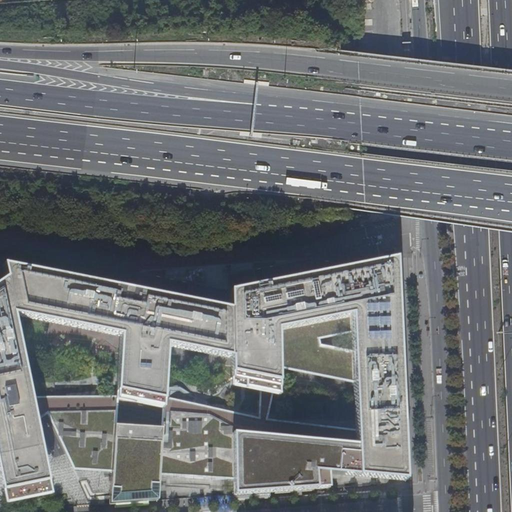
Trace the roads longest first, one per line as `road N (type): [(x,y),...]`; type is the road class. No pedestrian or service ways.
road 1 (motorway): [(0,137),(511,196)]
road 2 (motorway): [(511,86),(205,55),(0,52)]
road 3 (motorway): [(463,0),(485,511)]
road 4 (primary): [(415,0),(445,504)]
road 5 (motorway): [(261,113),(240,97),(0,61)]
road 6 (motorway): [(261,113),(0,91)]
road 7 (motorway): [(511,141),(261,113)]
road 8 (motorway): [(511,229),(501,0)]
